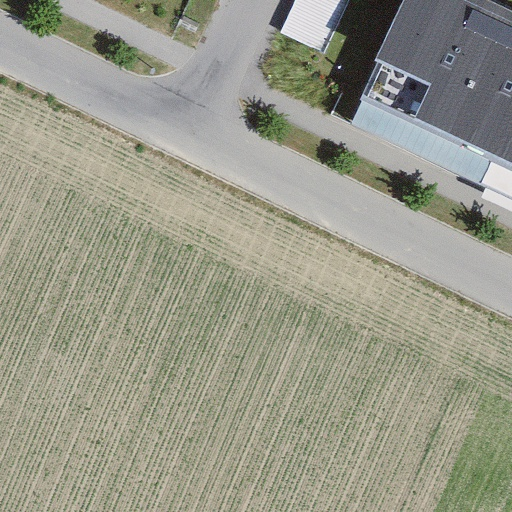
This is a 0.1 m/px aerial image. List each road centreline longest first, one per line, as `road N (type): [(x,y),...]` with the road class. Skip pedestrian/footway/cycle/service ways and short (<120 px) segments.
road 1 (residential): [(511,289),(188,132)]
road 2 (residential): [(188,132),(0,42)]
road 3 (residential): [(249,0),(188,132)]
